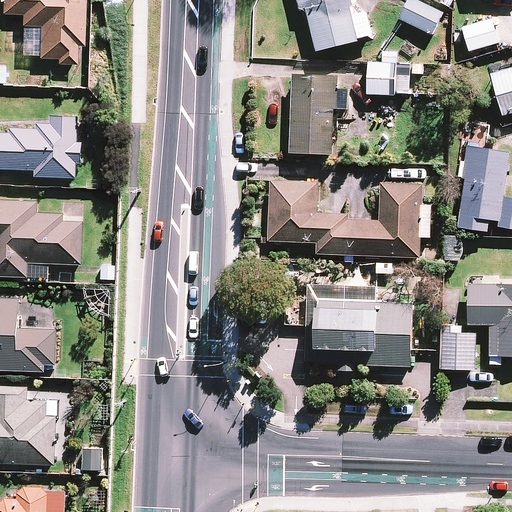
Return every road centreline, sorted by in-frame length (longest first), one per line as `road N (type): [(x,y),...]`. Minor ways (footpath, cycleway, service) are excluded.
road 1 (secondary): [(170,454),(191,0)]
road 2 (tertiary): [(170,454),(511,465)]
